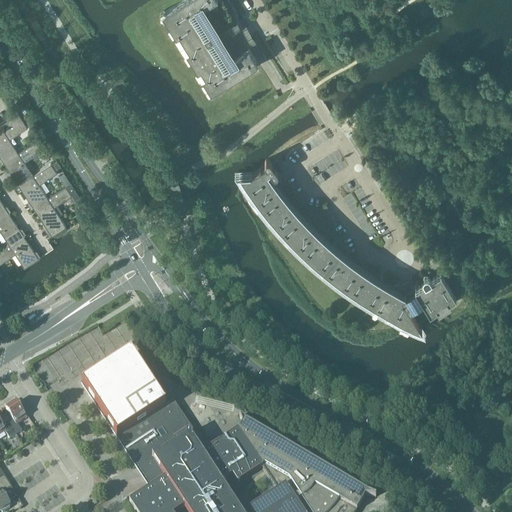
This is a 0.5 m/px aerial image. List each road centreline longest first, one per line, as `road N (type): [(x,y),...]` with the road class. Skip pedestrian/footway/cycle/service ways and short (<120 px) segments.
road 1 (unknown): [(177,208),(191,216),(223,298),(248,329),(466,468),(500,511)]
road 2 (residential): [(253,0),(401,239),(404,259)]
road 3 (unknown): [(61,0),(160,122),(175,164),(170,177)]
road 4 (residential): [(58,511),(86,490),(86,471),(6,353)]
road 5 (secondary): [(145,275),(211,357),(289,396)]
road 6 (secondary): [(289,396),(213,329),(158,258)]
road 7 (secondary): [(158,258),(65,135)]
road 8 (secondary): [(65,135),(137,263)]
road 9 (unknown): [(383,417),(396,401),(511,359)]
road 10 (secondary): [(65,135),(0,31)]
